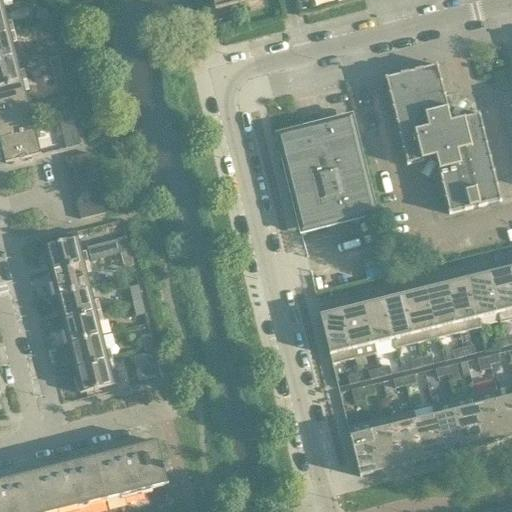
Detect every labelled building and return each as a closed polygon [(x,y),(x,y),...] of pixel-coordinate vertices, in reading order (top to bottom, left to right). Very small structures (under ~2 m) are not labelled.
[(241,5),(239,0),(212,0),(215,11),(241,5)] [(4,9),(0,9),(0,36),(11,34),(4,9)] [(46,9),(37,11),(41,26),(50,24),(46,9)] [(50,24),(41,26),(44,39),(53,37),(50,24)] [(11,34),(0,36),(0,61),(17,58),(11,34)] [(17,58),(0,61),(0,86),(23,81),(17,58)] [(58,58),(49,60),(53,74),(62,71),(58,58)] [(502,203),(480,115),(463,119),(461,113),(455,109),(449,111),(438,66),(385,80),(407,167),(423,163),(425,169),(432,173),(438,172),(449,216),(502,203)] [(62,71),(53,74),(56,88),(65,86),(62,71)] [(23,81),(0,86),(0,113),(29,106),(23,81)] [(29,106),(0,113),(0,138),(35,130),(29,106)] [(70,107),(62,109),(65,123),(74,120),(70,107)] [(378,216),(352,115),(274,135),(300,236),(378,216)] [(74,120),(65,123),(69,136),(77,134),(74,120)] [(35,130),(0,138),(0,142),(5,164),(41,155),(35,130)] [(66,160),(68,172),(92,166),(90,154),(66,160)] [(92,166),(68,172),(72,185),(96,178),(92,166)] [(96,178),(72,185),(75,196),(98,190),(96,178)] [(98,190),(75,196),(77,208),(101,201),(98,190)] [(101,201),(77,208),(81,221),(105,215),(101,201)] [(77,233),(41,242),(49,273),(85,264),(77,233)] [(118,241),(121,255),(130,253),(127,239),(118,241)] [(130,253),(121,255),(125,269),(133,267),(130,253)] [(85,264),(49,273),(55,297),(91,288),(85,264)] [(511,311),(511,279),(510,269),(489,274),(499,315),(511,311)] [(499,315),(489,274),(468,279),(478,320),(499,315)] [(478,320),(468,279),(447,285),(457,325),(478,320)] [(457,325),(447,285),(426,290),(436,330),(457,325)] [(130,290),(134,304),(142,302),(139,287),(130,290)] [(91,288),(55,297),(61,322),(97,313),(91,288)] [(436,330),(426,290),(405,295),(415,335),(436,330)] [(415,335),(405,295),(384,300),(394,341),(415,335)] [(394,341),(384,300),(363,305),(373,346),(394,341)] [(142,302),(134,304),(137,317),(146,315),(142,302)] [(373,346),(363,305),(342,311),(352,351),(373,346)] [(352,351),(342,311),(320,316),(330,356),(352,351)] [(97,313),(61,322),(67,346),(103,337),(97,313)] [(151,336),(142,338),(146,352),(154,350),(151,336)] [(103,337),(67,346),(74,370),(109,362),(103,337)] [(504,339),(494,341),(496,350),(507,347),(504,339)] [(473,346),(463,349),(465,358),(475,355),(473,346)] [(463,349),(452,352),(454,360),(465,358),(463,349)] [(154,350),(146,352),(149,367),(158,365),(154,350)] [(497,355),(487,358),(489,366),(500,364),(497,355)] [(433,365),(431,357),(421,359),(423,368),(433,365)] [(487,358),(476,360),(479,369),(489,366),(487,358)] [(421,359),(410,362),(412,371),(423,368),(421,359)] [(109,362),(74,370),(80,395),(115,386),(109,362)] [(456,366),(445,368),(447,377),(458,374),(456,366)] [(389,367),(379,370),(381,378),(391,376),(389,367)] [(447,377),(445,368),(435,371),(437,379),(447,377)] [(379,370),(368,372),(370,381),(381,378),(379,370)] [(358,375),(347,378),(349,386),(360,383),(358,375)] [(414,376),(403,379),(405,387),(416,385),(414,376)] [(403,379),(393,381),(395,390),(405,387),(403,379)] [(372,386),(361,389),(363,397),(374,395),(372,386)] [(361,389),(351,391),(353,400),(363,397),(361,389)] [(511,440),(511,397),(498,401),(508,442),(511,440)] [(508,442),(498,401),(477,406),(487,447),(508,442)] [(487,447),(477,406),(456,411),(466,452),(487,447)] [(466,452),(456,411),(435,417),(445,457),(466,452)] [(445,457),(435,417),(414,422),(424,462),(445,457)] [(424,462),(414,422),(393,427),(403,467),(424,462)] [(403,467),(393,427),(372,432),(382,473),(403,467)] [(382,473),(372,432),(350,438),(360,478),(382,473)] [(165,473),(168,473),(167,468),(164,469),(158,444),(95,460),(105,503),(169,487),(165,473)] [(67,511),(105,503),(95,460),(32,475),(41,511),(67,511)] [(0,511),(41,511),(32,475),(0,483),(0,511)]
